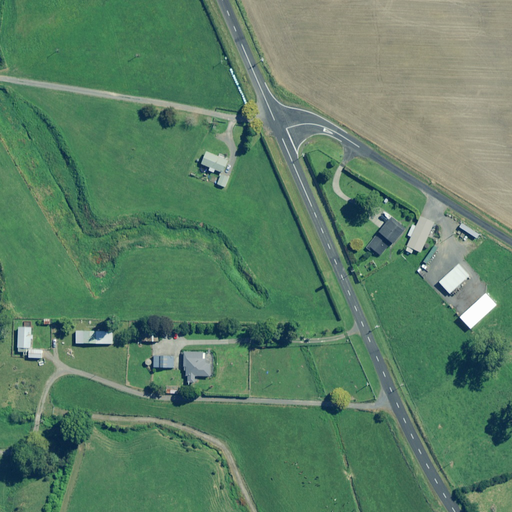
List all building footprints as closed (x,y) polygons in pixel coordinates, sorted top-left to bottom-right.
[(228,161),(206,152),(201,164),(210,168),(209,171),(214,173),(215,170),(223,173),(228,161)] [(229,178),(221,175),(217,185),(225,188),(229,178)] [(407,235),(411,237),(407,247),(421,253),(434,223),(420,217),(416,227),(412,225),(407,235)] [(404,232),(391,221),(387,227),(385,226),(368,247),(380,256),(391,244),(393,245),(404,232)] [(479,235),(461,224),(459,228),(477,238),(479,235)] [(469,276),(459,265),(439,283),(450,294),(469,276)] [(496,305),(486,294),(461,318),(471,329),(496,305)] [(32,328),(19,327),(18,352),(23,352),(23,348),(31,348),(32,328)] [(112,345),(112,332),(76,331),(76,344),(112,345)] [(163,331),(162,340),(182,341),(182,332),(163,331)] [(158,333),(142,333),(142,342),(157,342),(158,333)] [(42,358),(42,350),(28,350),(28,358),(42,358)] [(205,352),(184,352),(184,366),(186,366),(186,376),(187,376),(187,383),(195,383),(195,376),(210,377),(211,365),(205,364),(205,352)] [(174,357),(154,356),(154,368),(174,368),(174,357)]
